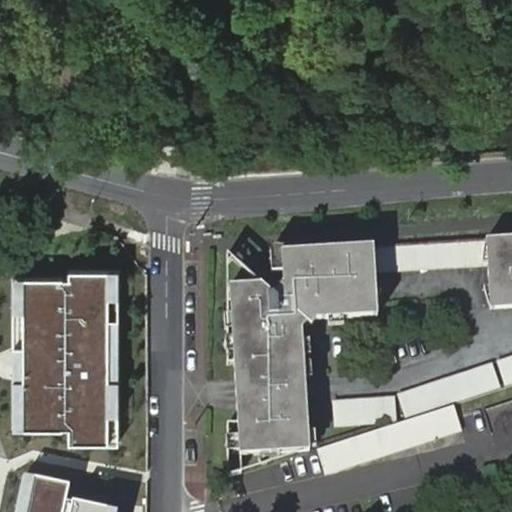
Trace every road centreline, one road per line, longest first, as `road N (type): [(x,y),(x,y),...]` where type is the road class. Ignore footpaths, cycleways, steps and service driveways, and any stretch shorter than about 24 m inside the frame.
road 1 (secondary): [(170,198),(511,177)]
road 2 (tertiary): [(166,511),(170,198)]
road 3 (secondary): [(0,152),(170,198)]
